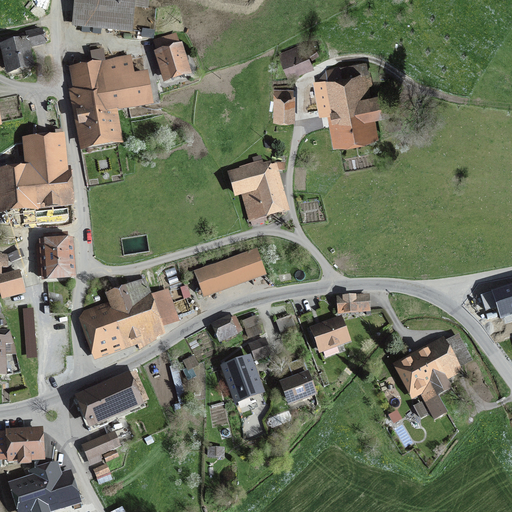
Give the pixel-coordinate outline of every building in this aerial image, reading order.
[(85,18),(86,18),(85,24),(130,29),(133,5),(146,7),(147,0),(76,0),(75,14),(86,15),(85,18)] [(154,23),(142,20),(140,28),(152,31),(154,23)] [(26,48),(45,43),(42,30),(0,39),(0,48),(5,48),(10,72),(30,67),(26,48)] [(186,73),(175,36),(156,42),(167,79),(186,73)] [(314,47),(306,52),(303,44),(281,52),(289,72),(311,64),(309,57),(317,53),(314,47)] [(74,68),(85,144),(116,139),(113,118),(115,118),(113,109),(128,107),(129,109),(151,105),(146,75),(134,77),(130,57),(74,68)] [(321,115),(335,112),(339,140),(371,133),(367,112),(384,109),(381,94),(378,95),(369,65),(327,71),(330,88),(317,90),(321,115)] [(274,99),(274,119),(293,118),(291,91),(277,91),(274,99)] [(400,121),(390,122),(390,130),(400,129),(400,121)] [(27,172),(2,174),(5,208),(71,202),(68,168),(66,168),(63,138),(26,141),(30,175),(27,175),(27,172)] [(284,209),(272,166),(263,168),(262,163),(245,167),(247,173),(232,176),(237,195),(241,193),(243,199),(244,198),(249,217),(264,213),(264,214),(284,209)] [(46,275),(46,276),(71,275),(68,237),(44,238),(44,243),(39,244),(40,264),(39,264),(39,276),(46,275)] [(264,274),(255,251),(226,262),(234,285),(264,274)] [(197,272),(205,296),(234,285),(226,262),(197,272)] [(0,285),(3,297),(24,292),(19,272),(0,276),(0,285)] [(154,308),(146,283),(107,296),(112,310),(99,315),(98,312),(86,316),(98,351),(135,338),(140,349),(156,340),(145,311),(154,308)] [(182,286),(183,298),(191,297),(189,285),(182,286)] [(163,329),(178,324),(167,292),(152,298),(163,329)] [(368,296),(339,299),(340,311),(369,309),(368,296)] [(0,309),(5,318),(26,307),(21,298),(0,309)] [(511,301),(502,305),(510,333),(511,332),(511,301)] [(296,330),(291,316),(277,321),(282,336),(296,330)] [(234,317),(213,327),(218,335),(222,334),(224,339),(233,334),(233,333),(240,330),(234,317)] [(340,318),(312,329),(320,350),(348,340),(340,318)] [(9,329),(0,329),(0,370),(1,371),(0,350),(0,343),(4,344),(4,340),(13,340),(9,329)] [(471,359),(458,336),(401,368),(413,391),(418,388),(435,419),(445,413),(435,395),(449,388),(442,375),(471,359)] [(264,340),(250,345),(256,359),(270,354),(264,340)] [(193,358),(187,361),(190,368),(196,365),(193,358)] [(255,393),(254,392),(260,390),(249,359),(224,368),(234,394),(240,392),(242,398),(255,393)] [(292,403),(315,394),(302,360),(294,363),(298,372),(293,374),(294,378),(284,382),(292,403)] [(136,375),(81,399),(90,423),(146,399),(136,375)] [(426,414),(420,403),(414,407),(420,418),(426,414)] [(399,408),(390,412),(394,421),(403,417),(399,408)] [(12,458),(42,456),(42,452),(44,452),(43,429),(1,431),(2,454),(12,453),(12,458)] [(84,447),(89,458),(109,450),(104,438),(84,447)] [(209,456),(223,457),(223,449),(209,448),(209,456)] [(102,458),(90,463),(93,470),(105,465),(102,458)] [(37,468),(40,476),(43,484),(27,489),(34,511),(77,498),(70,477),(52,482),(50,476),(56,474),(52,460),(47,464),(37,468)] [(96,469),(98,481),(112,480),(110,467),(96,469)] [(34,511),(27,489),(43,484),(40,476),(16,484),(23,511),(34,511)]
